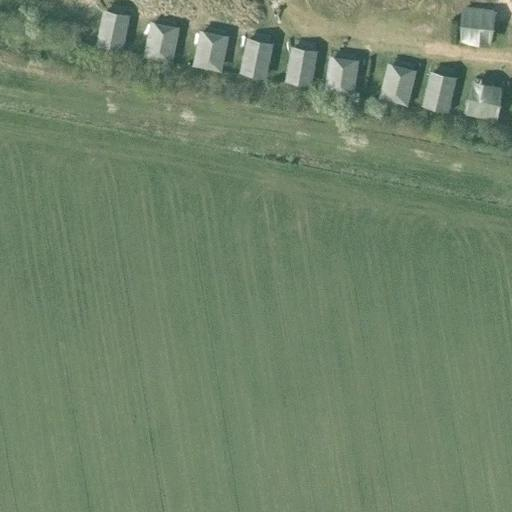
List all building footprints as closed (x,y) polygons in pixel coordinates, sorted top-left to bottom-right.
[(129,14),(104,7),(95,41),(121,48),(129,14)] [(179,24),(149,17),(141,54),(171,60),(179,24)] [(228,34),(198,27),(190,62),(220,69),(228,34)] [(273,41),(246,35),(237,71),(265,77),(273,41)] [(317,48),(289,43),(289,45),(282,80),(310,85),(317,48)] [(359,57),(329,53),(324,90),(353,94),(359,57)] [(416,67),(386,60),(376,97),(406,104),(416,67)] [(456,74),(428,68),(420,103),(447,110),(456,74)] [(500,87),(472,82),(466,113),(493,119),(500,87)]
